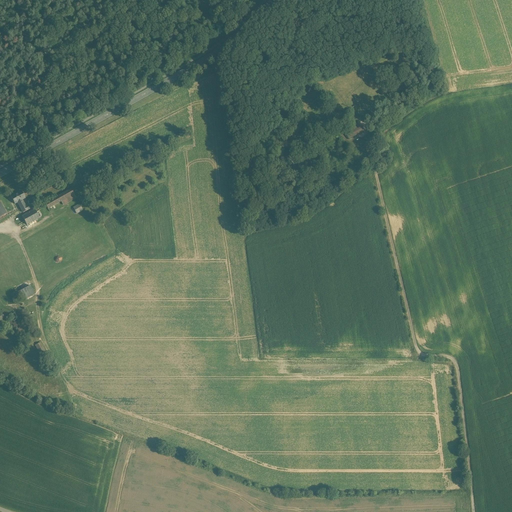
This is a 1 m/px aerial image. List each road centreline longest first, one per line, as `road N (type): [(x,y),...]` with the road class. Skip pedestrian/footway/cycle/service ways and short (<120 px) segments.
road 1 (track): [(475,511),(457,362),(418,349),(372,156),(308,99)]
road 2 (secondary): [(0,174),(203,61),(273,0)]
